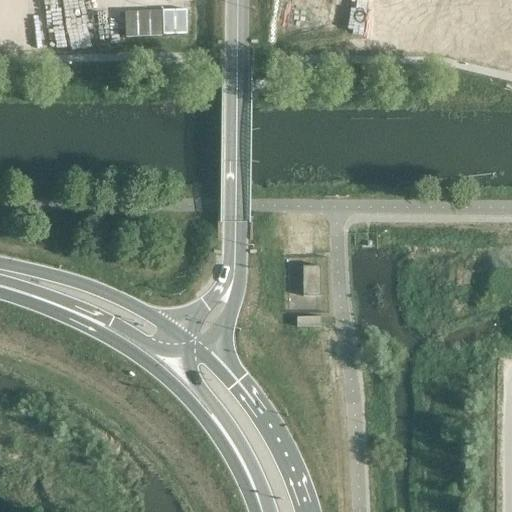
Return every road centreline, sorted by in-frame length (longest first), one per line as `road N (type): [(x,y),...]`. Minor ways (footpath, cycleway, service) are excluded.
road 1 (tertiary): [(231,291),(239,0)]
road 2 (tertiary): [(182,338),(78,283),(0,267)]
road 3 (tertiary): [(309,511),(236,382),(206,349)]
road 4 (tertiary): [(0,290),(62,310),(171,370)]
road 5 (tertiary): [(171,370),(222,427),(263,511)]
